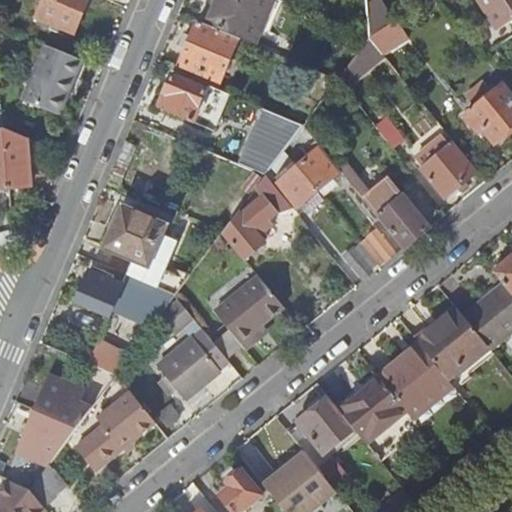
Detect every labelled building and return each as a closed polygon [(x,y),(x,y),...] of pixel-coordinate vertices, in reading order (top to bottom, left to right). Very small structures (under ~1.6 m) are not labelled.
[(44,0),(37,18),(75,34),(89,0),(44,0)] [(218,0),(207,26),(221,32),(240,40),(252,45),(271,0),(218,0)] [(511,0),(478,0),(498,31),(511,22),(511,0)] [(221,32),(198,22),(180,66),(222,83),(240,40),(221,32)] [(369,38),(378,49),(398,33),(392,24),(369,38)] [(369,38),(342,76),(351,86),(386,59),(378,49),(369,38)] [(83,61),(45,45),(22,100),(60,116),(83,61)] [(228,94),(177,73),(175,77),(174,76),(166,93),(170,95),(164,109),(212,130),(228,94)] [(483,130),(495,144),(511,129),(511,99),(502,87),(494,94),(484,82),(467,97),(476,108),(465,117),(479,134),(483,130)] [(388,119),(377,128),(395,149),(405,140),(388,119)] [(0,131),(0,189),(31,187),(31,173),(44,172),(43,146),(4,129),(0,131)] [(478,173),(455,143),(451,146),(444,137),(417,160),(425,169),(423,170),(446,199),(478,173)] [(290,159),(284,151),(266,176),(294,210),(301,204),(340,172),(336,168),(316,143),(311,146),(315,151),(296,167),(278,181),(275,177),(290,159)] [(296,167),(290,159),(275,177),(278,181),(296,167)] [(336,168),(340,172),(404,250),(425,232),(417,223),(413,218),(418,214),(390,180),(371,194),(344,162),(336,168)] [(224,232),(245,258),(264,242),(259,236),(272,225),(268,220),(275,214),(288,211),(292,216),(296,213),(294,210),(266,176),(250,196),(252,198),(259,193),(262,197),(241,213),(239,212),(224,232)] [(304,207),(301,204),(294,210),(296,213),(298,215),(303,211),(301,209),(304,207)] [(135,261),(129,276),(175,296),(187,281),(150,265),(167,226),(123,206),(105,248),(135,261)] [(422,219),(418,214),(413,218),(417,223),(422,219)] [(34,230),(0,235),(0,251),(2,254),(26,249),(34,230)] [(345,258),(364,282),(397,255),(378,231),(345,258)] [(511,257),(492,273),(503,286),(511,297),(511,257)] [(175,296),(126,275),(122,285),(90,272),(77,302),(109,317),(112,311),(151,328),(161,316),(175,296)] [(243,347),(246,351),(260,340),(253,332),(262,325),(285,307),(259,276),(215,312),(243,347)] [(464,318),(487,347),(491,352),(511,334),(511,297),(503,286),(464,318)] [(175,296),(161,316),(177,335),(195,321),(175,296)] [(458,311),(418,344),(420,346),(447,380),(487,347),(464,318),(458,311)] [(253,332),(260,340),(269,333),(262,325),(253,332)] [(213,343),(225,358),(227,361),(243,347),(229,331),(213,343)] [(213,343),(204,332),(158,368),(167,379),(176,390),(186,402),(222,373),(220,371),(229,363),(227,361),(225,358),(213,343)] [(88,364),(116,375),(128,359),(100,340),(88,364)] [(379,379),(406,412),(411,418),(452,386),(447,380),(420,346),(379,379)] [(493,382),(505,398),(511,393),(511,384),(503,373),(493,382)] [(45,400),(39,412),(76,428),(79,424),(88,412),(79,404),(85,391),(48,375),(39,397),(45,400)] [(176,390),(167,379),(160,385),(169,396),(176,390)] [(379,379),(340,413),(355,432),(365,445),(406,412),(379,379)] [(156,426),(130,394),(97,421),(103,429),(76,450),(95,475),(156,426)] [(39,397),(33,410),(39,412),(45,400),(39,397)] [(355,432),(329,400),(298,424),(299,425),(289,433),(335,490),(348,479),(332,459),(329,462),(324,456),(355,432)] [(91,407),(79,404),(88,412),(91,407)] [(511,406),(500,416),(511,430),(511,406)] [(33,410),(28,422),(34,425),(39,412),(33,410)] [(183,416),(189,424),(197,418),(191,410),(183,416)] [(48,466),(49,465),(76,428),(39,412),(34,425),(28,422),(15,452),(48,466)] [(286,442),(262,462),(281,485),(305,465),(286,442)] [(49,465),(48,466),(29,491),(44,508),(67,487),(49,465)] [(242,511),(267,492),(247,466),(226,484),(229,489),(219,497),(231,511),(242,511)] [(29,491),(10,482),(0,492),(0,500),(1,501),(0,502),(0,511),(43,511),(45,510),(44,508),(29,491)]
